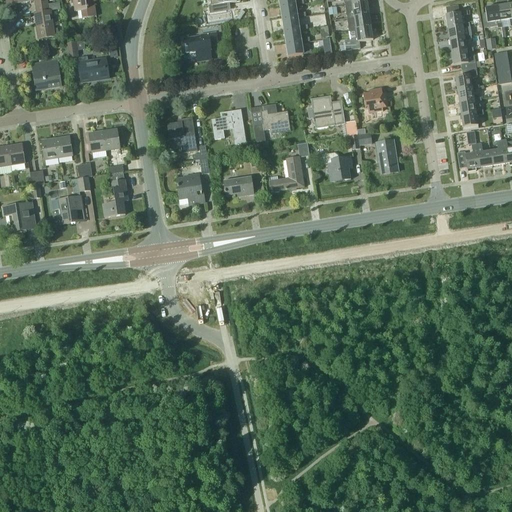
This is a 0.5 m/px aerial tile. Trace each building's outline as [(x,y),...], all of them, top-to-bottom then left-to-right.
[(72,0),(74,12),(87,11),(88,19),(96,17),(93,0),(72,0)] [(209,0),(211,6),(209,7),(210,14),(226,12),(225,4),(237,2),(240,2),(239,0),(209,0)] [(59,3),(47,4),(47,5),(48,11),(60,9),(59,3)] [(352,7),(345,8),(346,16),(347,20),(354,19),(354,18),(369,15),(367,3),(352,5),(352,7)] [(48,11),(47,5),(35,7),(37,14),(34,14),(38,40),(55,37),(50,12),(48,12),(48,11)] [(295,5),(280,7),(282,20),(297,18),(297,19),(305,18),(304,13),(297,14),(295,7),(295,5)] [(511,18),(510,5),(498,6),(500,21),(502,21),(509,20),(511,27),(511,26),(511,18)] [(498,29),(501,29),(503,29),(502,21),(500,21),(498,6),(485,9),(486,14),(482,15),(484,29),(498,27),(498,29)] [(462,26),(462,25),(461,16),(468,15),(467,11),(460,12),(460,11),(460,10),(459,7),(446,9),(447,16),(446,16),(445,16),(447,29),(462,26)] [(354,19),(347,20),(348,28),(349,33),(356,31),(356,30),(370,28),(369,15),(354,18),(354,19)] [(297,18),(282,20),(284,32),(299,30),(299,32),(307,30),(306,26),(299,27),(297,19),(297,18)] [(447,29),(449,41),(464,39),(464,37),(463,29),(470,28),(469,24),(462,25),(462,26),(447,29)] [(350,40),(344,41),(346,52),(360,49),(359,43),(372,41),(370,28),(356,30),(356,31),(349,33),(350,40)] [(299,30),(284,32),(286,45),(301,42),(301,44),(309,42),(308,38),(300,39),(299,32),(299,30)] [(218,45),(216,33),(199,36),(199,37),(183,40),(186,54),(196,53),(197,63),(212,61),(210,52),(211,51),(211,46),(218,45)] [(449,41),(451,54),(466,51),(466,49),(465,41),(477,40),(477,37),(471,38),(471,36),(464,37),(464,39),(449,41)] [(322,41),(324,51),(323,51),(324,55),(332,54),(329,40),(322,41)] [(496,49),(495,40),(486,41),(487,51),(496,49)] [(302,52),(301,44),(301,42),(286,45),(288,57),(302,55),(302,57),(311,55),(310,51),(302,52)] [(76,43),(66,45),(66,48),(68,57),(68,59),(79,57),(78,53),(77,45),(76,43)] [(476,69),(481,68),(480,62),(475,63),(473,53),(473,48),(466,49),(466,51),(451,54),(453,66),(461,65),(462,71),(476,69)] [(88,63),(87,58),(78,59),(79,65),(78,65),(81,84),(109,80),(106,60),(88,63)] [(508,59),(496,61),(497,67),(509,65),(508,59)] [(37,91),(61,87),(58,62),(41,65),(42,71),(34,72),(37,91)] [(509,65),(497,67),(497,73),(510,71),(509,65)] [(455,78),(457,91),(472,88),(472,87),(471,79),(478,78),(476,69),(462,71),(463,77),(455,78)] [(510,77),(498,79),(499,86),(511,84),(510,77)] [(457,91),(459,103),(474,101),(474,99),(472,92),(479,91),(479,86),(472,87),(472,88),(457,91)] [(382,95),(381,89),(369,91),(369,94),(363,95),(365,109),(367,109),(368,115),(383,112),(382,109),(388,108),(387,101),(386,101),(385,95),(382,95)] [(331,103),(330,97),(310,100),(312,110),(307,111),(308,121),(312,120),(313,123),(314,123),(315,130),(345,125),(341,101),(331,103)] [(481,98),(474,99),(474,101),(459,103),(461,116),(476,113),(476,112),(475,106),(478,103),(481,103),(481,98)] [(276,114),(275,106),(262,108),(263,112),(260,113),(262,125),(253,127),(255,144),(265,142),(264,132),(269,131),(270,135),(290,132),(287,112),(276,114)] [(246,145),(240,111),(228,113),(229,118),(211,121),(214,140),(224,139),(223,132),(232,130),(235,146),(246,145)] [(476,113),(461,116),(463,128),(478,126),(476,116),(483,115),(482,111),(476,112),(476,113)] [(197,152),(192,118),(183,120),(183,122),(167,125),(169,140),(179,138),(182,154),(197,152)] [(349,138),(358,136),(355,123),(345,124),(347,138),(349,137),(349,138)] [(117,130),(103,132),(106,152),(120,149),(117,130)] [(106,152),(103,132),(89,134),(92,154),(106,152)] [(358,136),(359,147),(371,145),(370,134),(358,136)] [(360,150),(359,147),(358,136),(349,138),(352,151),(360,150)] [(69,137),(55,140),(58,159),(72,156),(69,137)] [(44,161),(58,159),(55,140),(41,142),(44,161)] [(399,173),(393,141),(376,144),(382,176),(399,173)] [(506,141),(502,142),(505,165),(506,164),(509,164),(510,167),(511,166),(511,148),(507,150),(506,141)] [(498,151),(490,152),(492,167),(505,165),(502,142),(497,142),(498,151)] [(297,146),(299,158),(309,157),(307,144),(297,146)] [(22,145),(8,147),(11,167),(25,164),(22,145)] [(478,169),(480,169),(476,145),(473,146),(472,146),(473,155),(470,155),(465,156),(465,153),(457,154),(459,170),(467,168),(467,170),(467,173),(476,172),(476,169),(478,169)] [(481,145),(476,145),(480,169),(492,167),(490,152),(482,153),(481,145)] [(0,168),(11,167),(8,147),(0,148),(0,168)] [(207,160),(205,147),(199,148),(200,155),(192,156),(193,162),(207,160)] [(338,157),(334,154),(324,156),(322,159),(323,165),(326,165),(328,175),(330,175),(332,184),(351,181),(349,170),(352,169),(350,157),(338,159),(338,157)] [(304,188),(299,158),(286,160),(289,179),(277,181),(277,177),(268,179),(270,193),(304,188)] [(209,174),(207,160),(199,162),(201,176),(209,174)] [(83,165),(85,178),(92,177),(90,164),(83,165)] [(79,179),(85,178),(83,165),(77,166),(79,179)] [(123,172),(122,166),(108,168),(109,175),(123,172)] [(42,172),(36,173),(38,186),(44,185),(42,172)] [(38,186),(36,173),(30,174),(32,187),(38,186)] [(201,191),(198,176),(183,178),(184,179),(176,181),(180,206),(189,205),(189,206),(204,204),(202,191),(201,191)] [(91,191),(89,178),(71,181),(73,197),(80,196),(79,193),(91,191)] [(254,196),(251,178),(223,182),(225,196),(236,195),(237,199),(254,196)] [(127,201),(124,180),(111,182),(107,183),(108,190),(112,189),(115,203),(102,205),(104,219),(125,216),(123,202),(127,201)] [(41,199),(40,186),(32,187),(33,200),(41,199)] [(83,210),(81,197),(58,201),(62,225),(79,223),(77,211),(83,210)] [(35,230),(31,204),(2,209),(4,218),(9,217),(10,225),(9,225),(10,234),(35,230)]
